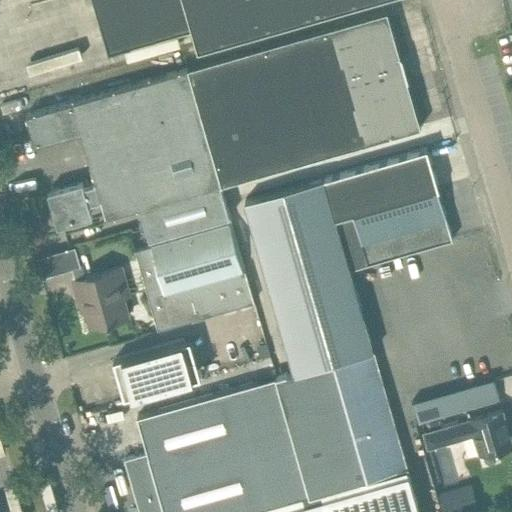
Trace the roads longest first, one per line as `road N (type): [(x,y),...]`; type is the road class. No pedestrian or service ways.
road 1 (unclassified): [(72,511),(0,259)]
road 2 (unclassified): [(511,240),(443,0)]
